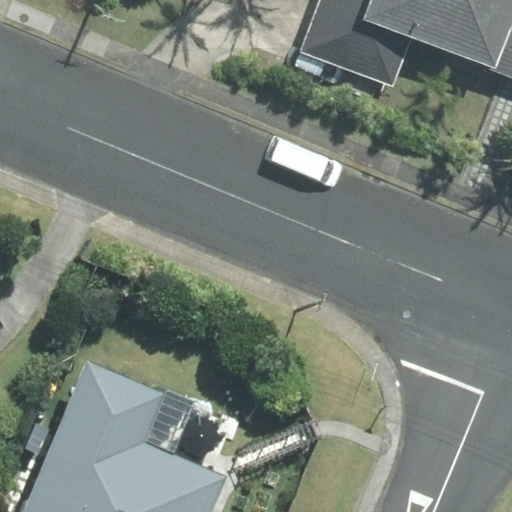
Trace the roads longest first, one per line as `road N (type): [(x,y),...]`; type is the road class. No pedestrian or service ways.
road 1 (tertiary): [(0,99),(511,312)]
road 2 (residential): [(511,336),(432,511)]
